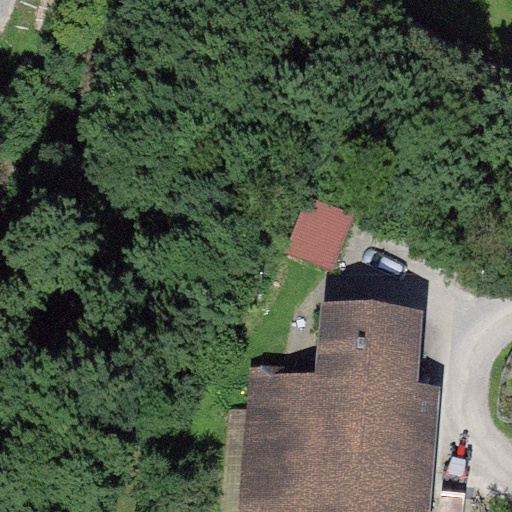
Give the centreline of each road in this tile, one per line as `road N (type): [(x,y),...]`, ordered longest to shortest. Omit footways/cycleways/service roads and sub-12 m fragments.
road 1 (track): [(357,0),(511,90)]
road 2 (track): [(511,312),(477,346),(475,385),(497,423),(511,429)]
